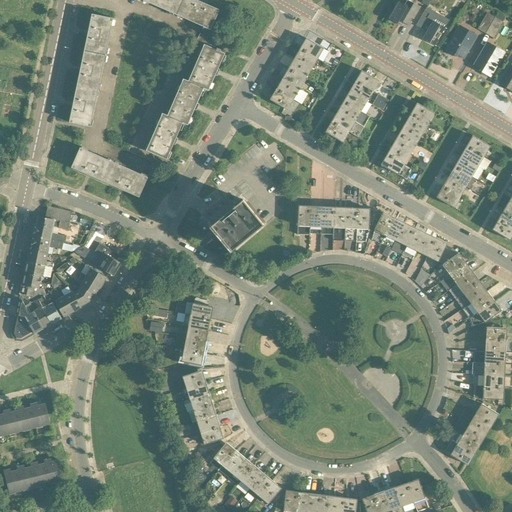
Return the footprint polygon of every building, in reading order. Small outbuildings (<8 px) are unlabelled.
[(143,0),(143,1),(176,16),(183,0),(143,0)] [(194,0),(183,0),(176,16),(210,31),(219,11),(194,0)] [(400,3),(390,20),(397,25),(399,21),(409,27),(420,8),(408,0),(404,6),(400,3)] [(425,12),(416,26),(416,27),(420,21),(430,28),(423,40),(437,48),(438,48),(435,46),(445,29),(447,30),(448,30),(434,22),(433,22),(428,19),(430,15),(425,12)] [(478,29),(486,34),(495,18),(487,13),(478,29)] [(84,51),(106,56),(113,19),(92,15),(84,51)] [(495,18),(486,34),(493,38),(503,22),(495,18)] [(456,33),(446,51),(448,53),(448,54),(453,57),(454,56),(456,57),(457,56),(464,59),(474,43),(471,42),(475,35),(466,30),(462,36),(456,33)] [(306,39),(300,49),(315,58),(321,48),(306,39)] [(484,49),(474,66),(481,70),(480,71),(482,73),(481,74),(486,78),(487,76),(490,78),(501,59),(495,56),(499,50),(490,44),(486,51),(484,49)] [(188,82),(204,89),(208,91),(225,54),(220,52),(221,51),(217,49),(216,50),(204,45),(188,82)] [(315,58),(300,49),(294,59),(309,68),(315,58)] [(323,49),(317,59),(323,62),(329,52),(323,49)] [(98,91),(106,56),(84,51),(77,87),(98,91)] [(309,68),(294,59),(288,70),(303,78),(305,79),(311,70),(309,68)] [(511,63),(500,84),(511,91),(511,63)] [(303,78),(288,70),(282,80),(297,89),(303,78)] [(362,71),(356,82),(373,92),(379,82),(376,80),(362,71)] [(204,89),(188,82),(183,80),(167,116),(183,124),(188,126),(204,89)] [(297,89),(282,80),(276,90),(291,99),(301,105),(307,94),(297,89)] [(373,92),(356,82),(350,92),(367,102),(373,92)] [(98,91),(77,87),(69,123),(91,127),(98,91)] [(291,99),(276,90),(270,100),(284,108),(284,109),(291,99)] [(367,102),(350,92),(344,102),(361,113),(367,102)] [(382,110),(388,101),(377,95),(372,104),(382,110)] [(370,118),(361,113),(344,102),(338,112),(364,128),(370,118)] [(417,104),(411,114),(428,124),(434,114),(431,112),(417,104)] [(364,128),(338,112),(332,122),(349,133),(358,138),(364,128)] [(183,124),(167,116),(162,114),(146,151),(167,160),(183,124)] [(428,124),(411,114),(405,124),(422,134),(428,124)] [(349,133),(332,122),(325,133),(329,135),(343,143),(349,133)] [(422,134),(405,124),(399,135),(416,145),(422,134)] [(416,145),(399,135),(393,145),(410,155),(416,145)] [(473,136),(467,147),(484,157),(490,147),(487,145),(473,136)] [(410,155),(393,145),(387,155),(401,163),(404,165),(410,155)] [(484,157),(467,147),(461,157),(478,167),(484,157)] [(72,168),(105,183),(114,163),(80,148),(72,168)] [(401,163),(387,155),(381,165),(405,180),(411,169),(404,165),(401,163)] [(478,167),(461,157),(455,167),(472,177),(478,167)] [(424,169),(427,165),(420,161),(417,166),(422,170),(423,168),(424,169)] [(114,163),(105,183),(139,198),(148,178),(114,163)] [(498,172),(501,167),(495,163),(492,168),(498,172)] [(472,177),(455,167),(449,177),(466,188),(472,177)] [(466,188),(449,177),(443,187),(460,198),(466,188)] [(460,198),(443,187),(437,198),(451,206),(454,208),(460,198)] [(247,196),(216,222),(236,247),(268,221),(247,196)] [(309,234),(310,207),(298,206),(297,234),(309,234)] [(35,225),(33,235),(65,243),(66,237),(51,233),(52,227),(68,230),(72,213),(48,207),(46,218),(38,217),(37,225),(35,225)] [(310,207),(309,234),(321,235),(322,207),(310,207)] [(322,207),(321,235),(333,235),(334,208),(322,207)] [(334,208),(333,235),(333,241),(344,241),(346,208),(334,208)] [(346,208),(344,241),(356,242),(358,209),(346,208)] [(358,209),(356,242),(366,242),(369,230),(370,210),(358,209)] [(511,214),(504,210),(498,220),(511,228),(511,214)] [(374,231),(371,241),(380,245),(381,244),(385,236),(394,218),(383,213),(374,231)] [(394,218),(385,236),(381,244),(392,249),(404,223),(394,218)] [(511,236),(511,228),(498,220),(492,230),(506,239),(509,241),(511,236)] [(402,255),(415,229),(404,223),(392,249),(402,255)] [(413,260),(417,252),(426,234),(415,229),(402,255),(413,260)] [(427,257),(436,239),(426,234),(417,252),(427,257)] [(65,243),(33,235),(30,247),(32,248),(31,250),(48,253),(49,247),(74,252),(79,247),(65,244),(65,243)] [(447,244),(436,239),(427,257),(438,262),(440,259),(447,244)] [(100,244),(95,252),(102,257),(100,260),(103,261),(99,268),(113,276),(114,274),(115,274),(117,271),(117,270),(121,264),(117,261),(120,256),(102,245),(100,244)] [(382,254),(388,257),(391,250),(386,248),(382,254)] [(48,253),(31,250),(30,250),(27,262),(45,266),(48,253)] [(443,266),(450,276),(466,264),(459,254),(443,266)] [(45,266),(27,262),(25,274),(42,277),(45,266)] [(466,264),(450,276),(440,283),(447,292),(448,291),(473,273),(466,264)] [(91,269),(86,278),(101,287),(106,278),(91,269)] [(455,300),(467,292),(480,282),(473,273),(448,291),(455,300)] [(22,286),(37,289),(39,288),(40,283),(42,277),(25,274),(22,286)] [(101,287),(86,278),(80,286),(81,287),(94,294),(96,296),(101,287)] [(463,310),(487,292),(480,282),(467,292),(455,300),(463,310)] [(22,286),(20,297),(24,299),(29,305),(38,300),(44,297),(44,296),(46,294),(42,288),(40,289),(39,288),(37,289),(22,286)] [(81,287),(79,291),(74,294),(73,294),(81,308),(82,308),(81,307),(89,302),(94,294),(81,287)] [(73,294),(74,294),(73,292),(64,297),(73,313),(81,308),(73,294)] [(487,292),(463,310),(470,320),(494,301),(487,292)] [(24,299),(20,297),(14,324),(15,324),(13,334),(16,340),(22,340),(34,333),(34,334),(43,330),(29,305),(24,299)] [(44,297),(38,300),(52,325),(62,319),(51,299),(46,301),(44,297)] [(73,313),(64,297),(55,302),(64,318),(73,313)] [(38,300),(29,305),(43,330),(52,325),(38,300)] [(502,311),(494,301),(470,320),(469,320),(471,327),(485,323),(502,311)] [(195,304),(193,316),(211,319),(213,307),(206,306),(195,304)] [(168,317),(169,310),(151,307),(150,314),(168,317)] [(211,319),(193,316),(185,314),(183,325),(188,327),(209,331),(211,319)] [(148,330),(150,331),(161,333),(163,324),(150,321),(149,327),(148,330)] [(452,325),(447,330),(449,335),(456,329),(452,325)] [(186,338),(207,342),(209,331),(188,327),(186,338)] [(486,340),(506,341),(507,329),(502,329),(487,328),(486,340)] [(207,342),(186,338),(184,350),(204,354),(207,342)] [(485,352),(506,353),(506,341),(486,340),(485,352)] [(204,354),(184,350),(181,362),(197,365),(202,366),(204,354)] [(506,353),(485,352),(474,351),(473,363),(505,365),(506,353)] [(505,365),(473,363),(473,375),(484,375),(505,376),(505,365)] [(186,386),(187,389),(206,382),(203,371),(198,372),(183,377),(186,386)] [(505,376),(484,375),(484,387),(504,388),(505,376)] [(206,382),(187,389),(190,400),(210,394),(206,382)] [(504,388),(484,387),(474,385),(473,398),(483,401),(483,399),(499,400),(503,400),(504,388)] [(210,394),(190,400),(194,411),(213,405),(210,394)] [(0,433),(0,434),(1,437),(10,435),(9,432),(14,430),(15,433),(23,431),(23,428),(28,427),(28,430),(37,428),(36,425),(41,424),(42,427),(50,425),(46,404),(38,406),(37,403),(31,405),(31,408),(24,409),(23,407),(17,408),(18,411),(11,413),(10,410),(3,412),(4,414),(0,415),(0,433)] [(481,404),(475,415),(492,425),(499,415),(495,413),(481,404)] [(213,405),(194,411),(197,422),(217,416),(213,405)] [(492,425),(475,415),(469,425),(486,435),(492,425)] [(217,416),(197,422),(201,434),(221,427),(217,416)] [(460,418),(455,428),(462,432),(468,422),(460,418)] [(486,435),(469,425),(462,435),(480,446),(486,435)] [(221,427),(201,434),(204,445),(219,440),(224,439),(221,427)] [(453,429),(447,439),(451,441),(456,445),(474,456),(480,446),(462,435),(453,429)] [(214,459),(223,467),(236,451),(227,443),(214,459)] [(474,456),(456,445),(450,455),(464,464),(468,466),(474,456)] [(236,451),(223,467),(232,474),(245,458),(236,451)] [(245,458),(232,474),(241,482),(254,466),(245,458)] [(10,469),(4,471),(9,491),(14,490),(15,493),(23,491),(23,488),(28,486),(29,489),(37,487),(36,484),(42,483),(42,486),(51,484),(50,481),(55,480),(56,483),(64,481),(59,460),(52,462),(51,459),(45,461),(45,464),(38,466),(37,463),(31,464),(32,467),(25,469),(24,466),(17,468),(18,471),(11,472),(10,469)] [(254,466),(241,482),(250,490),(264,474),(254,466)] [(259,497),(273,481),(264,474),(250,490),(244,497),(253,505),(259,497)] [(407,483),(414,503),(417,511),(428,508),(418,479),(407,483)] [(273,481),(259,497),(268,505),(281,489),(273,481)] [(414,503),(407,483),(396,487),(403,507),(414,503)] [(404,511),(403,507),(396,487),(385,491),(391,511),(404,511)] [(288,511),(295,511),(299,492),(287,490),(286,495),(284,511),(288,511)] [(387,511),(391,511),(385,491),(374,495),(379,511),(387,511)] [(307,511),(310,493),(299,492),(295,511),(307,511)] [(319,511),(322,495),(310,493),(307,511),(319,511)] [(331,511),(333,496),(322,495),(319,511),(331,511)] [(379,511),(374,495),(362,499),(364,504),(366,511),(379,511)] [(224,505),(230,510),(237,501),(231,496),(224,505)] [(343,511),(345,498),(333,496),(331,511),(343,511)] [(345,498),(343,511),(355,511),(357,504),(358,499),(345,498)]
